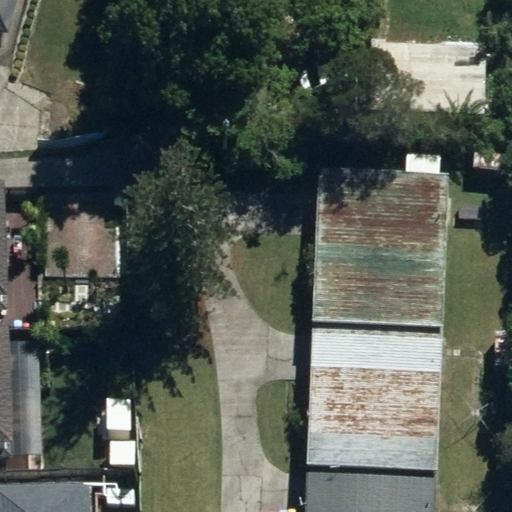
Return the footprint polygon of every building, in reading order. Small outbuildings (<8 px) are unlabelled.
[(35,0),(0,0),(0,44),(22,51),(35,0)] [(489,49),(381,46),(379,119),(487,122),(489,49)] [(446,511),(459,181),(327,176),(314,511),(446,511)] [(0,322),(23,322),(20,196),(0,196),(0,322)] [(0,467),(31,466),(27,343),(0,343),(0,467)] [(0,511),(100,511),(100,488),(0,492),(0,511)]
